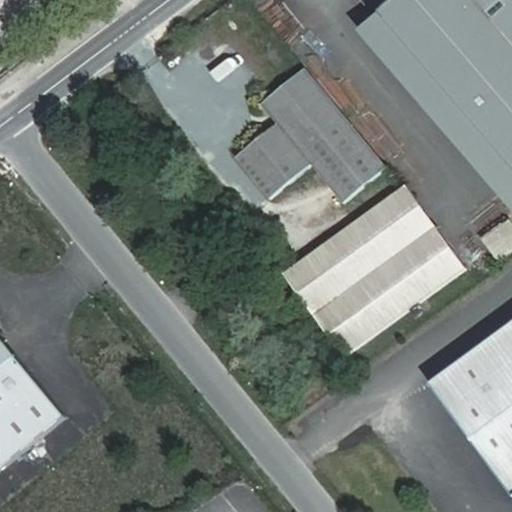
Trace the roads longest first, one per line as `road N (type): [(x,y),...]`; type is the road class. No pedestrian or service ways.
road 1 (unclassified): [(0,127),(317,511)]
road 2 (secondary): [(174,0),(0,127)]
